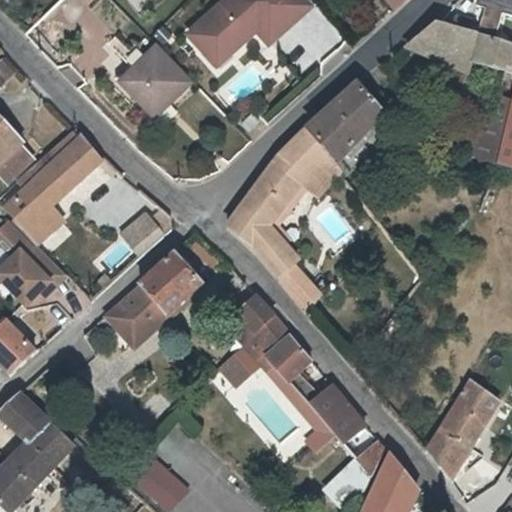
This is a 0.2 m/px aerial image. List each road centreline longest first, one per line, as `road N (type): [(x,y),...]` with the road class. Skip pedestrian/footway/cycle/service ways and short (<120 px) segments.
road 1 (residential): [(450,511),(332,358),(198,215)]
road 2 (residential): [(426,0),(198,215)]
road 3 (residential): [(0,400),(198,215)]
road 4 (residential): [(198,215),(0,30)]
